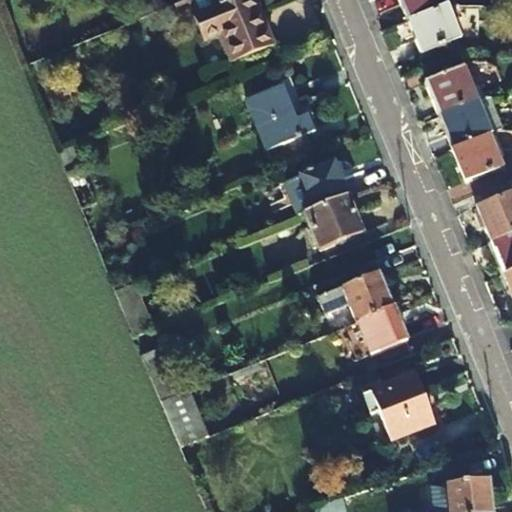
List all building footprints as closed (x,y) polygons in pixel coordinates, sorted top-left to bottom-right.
[(212,0),(216,9),(195,17),(202,36),(220,29),(234,64),(275,48),(255,0),(212,0)] [(397,0),(406,21),(440,8),(446,5),(454,5),(452,0),(397,0)] [(446,5),(440,8),(406,21),(420,53),(458,37),(446,5)] [(422,82),(437,118),(476,102),(461,66),(422,82)] [(279,85),(245,100),(266,150),(311,131),(305,117),(294,121),(279,85)] [(437,118),(449,151),(488,133),(490,133),(476,102),(437,118)] [(488,133),(449,151),(463,183),(502,167),(488,133)] [(72,146),(56,152),(69,183),(85,176),(72,146)] [(298,216),(304,214),(347,196),(333,163),(284,182),(298,216)] [(488,242),(511,232),(511,195),(511,193),(473,206),(488,242)] [(347,196),(304,214),(319,250),(362,233),(347,196)] [(511,232),(488,242),(502,274),(511,269),(511,232)] [(373,261),(354,269),(359,280),(319,297),(326,316),(348,307),(353,321),(357,319),(391,305),(373,261)] [(511,269),(502,274),(511,297),(511,269)] [(113,290),(133,338),(152,329),(132,283),(116,289),(113,290)] [(391,305),(357,319),(371,356),(406,342),(391,305)] [(160,402),(178,394),(158,348),(140,355),(160,402)] [(374,370),(356,376),(371,414),(379,411),(370,389),(380,385),(374,370)] [(412,373),(380,385),(370,389),(379,411),(390,439),(431,423),(412,373)] [(179,447),(206,437),(186,391),(178,394),(160,402),(179,447)] [(449,511),(490,511),(487,479),(446,484),(449,511)] [(347,511),(343,498),(314,507),(316,511),(347,511)]
